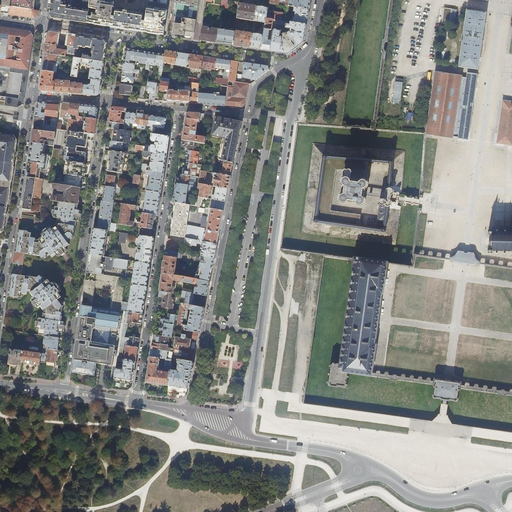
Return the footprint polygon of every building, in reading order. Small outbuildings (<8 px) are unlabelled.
[(10,7),(34,10),(35,4),(35,0),(3,0),(3,6),(10,7)] [(53,18),(87,23),(90,6),(90,0),(52,0),(51,15),(53,18)] [(90,0),(90,6),(87,23),(127,29),(155,34),(164,35),(165,26),(164,24),(164,21),(165,20),(166,20),(167,10),(168,0),(140,0),(139,9),(147,10),(145,22),(144,21),(144,17),(143,17),(143,14),(140,14),(141,11),(136,10),(136,13),(131,12),(125,11),(125,9),(120,8),(119,10),(116,10),(116,13),(113,12),(113,8),(114,8),(114,7),(113,7),(114,2),(111,2),(110,0),(90,0)] [(172,0),(172,2),(190,5),(193,5),(193,7),(189,7),(188,17),(192,17),(191,19),(176,17),(175,18),(173,34),(183,36),(184,37),(188,38),(190,37),(194,37),(198,0),(172,0)] [(221,0),(221,7),(229,9),(230,1),(226,0),(221,0)] [(310,0),(269,0),(269,3),(278,4),(285,5),(294,7),(309,9),(310,0)] [(239,3),(239,6),(237,18),(254,21),(257,6),(239,3)] [(268,8),(257,6),(254,21),(266,23),(266,19),(268,10),(268,8)] [(29,17),(35,18),(38,15),(39,11),(34,10),(10,7),(9,14),(29,17)] [(290,22),(306,25),(308,16),(309,9),(294,7),(294,12),(296,12),(295,18),(294,18),(293,21),(289,20),(289,22),(290,22)] [(444,8),(441,27),(449,28),(452,9),(444,8)] [(283,13),(268,10),(266,19),(273,20),(282,21),(283,13)] [(466,10),(458,67),(478,70),(486,13),(466,10)] [(266,23),(265,29),(270,30),(271,30),(273,20),(266,19),(266,23)] [(219,29),(217,43),(226,45),(233,46),(235,32),(229,31),(228,33),(227,34),(226,33),(225,33),(225,32),(227,32),(227,30),(225,30),(225,29),(225,30),(220,29),(221,28),(222,25),(223,25),(223,22),(220,22),(220,23),(219,29)] [(272,41),(270,51),(279,53),(288,54),(295,48),(303,42),(306,25),(290,22),(290,24),(287,24),(286,28),(291,29),(291,31),(289,31),(286,33),(282,35),(283,36),(282,37),(280,37),(280,36),(281,31),(274,30),(274,31),(272,41)] [(203,24),(200,41),(209,42),(217,43),(219,29),(212,28),(211,30),(211,31),(211,30),(209,30),(209,29),(210,30),(210,28),(208,28),(209,25),(203,24)] [(0,105),(18,108),(24,104),(25,95),(24,95),(24,93),(25,91),(26,92),(29,72),(30,62),(30,60),(29,60),(30,55),(30,50),(32,50),(32,49),(33,46),(34,36),(30,31),(10,28),(9,30),(6,29),(6,27),(0,26),(0,105)] [(264,30),(261,50),(266,51),(270,51),(272,41),(268,41),(270,30),(265,29),(264,30)] [(253,33),(250,48),(257,49),(261,50),(264,30),(262,30),(261,32),(261,35),(253,33)] [(235,32),(233,46),(243,47),(250,48),(253,33),(236,31),(235,32)] [(47,35),(46,44),(57,45),(58,34),(50,33),(47,35)] [(75,48),(77,37),(68,35),(66,46),(69,47),(75,48)] [(104,41),(77,37),(75,48),(75,49),(81,50),(84,50),(83,59),(104,63),(106,48),(107,44),(104,41)] [(59,56),(65,57),(66,51),(58,50),(57,51),(57,52),(56,51),(56,49),(57,45),(46,44),(45,53),(57,55),(59,56)] [(80,56),(81,50),(75,49),(75,48),(69,47),(68,54),(80,56)] [(125,55),(124,63),(133,64),(133,61),(134,61),(136,51),(132,50),(126,49),(125,55)] [(146,64),(148,53),(146,53),(136,51),(134,61),(136,61),(139,62),(139,63),(146,64)] [(172,52),(165,51),(165,55),(163,66),(164,66),(165,64),(176,65),(178,52),(172,52)] [(184,53),(178,52),(176,65),(188,67),(190,54),(184,53)] [(437,52),(436,63),(444,64),(445,53),(437,52)] [(57,55),(45,53),(44,56),(46,56),(45,58),(45,62),(54,63),(55,63),(57,55)] [(155,66),(156,54),(148,53),(146,64),(155,66)] [(165,55),(156,54),(155,66),(160,66),(159,72),(161,72),(161,74),(162,74),(163,66),(165,55)] [(197,55),(190,54),(188,67),(188,68),(201,70),(201,69),(201,67),(203,56),(197,55)] [(205,70),(208,70),(210,57),(207,57),(203,56),(201,67),(205,68),(205,70)] [(210,57),(208,70),(211,71),(211,69),(215,70),(215,68),(217,58),(214,58),(210,57)] [(104,63),(83,59),(74,58),(73,66),(72,76),(72,77),(78,78),(80,64),(90,65),(90,64),(92,66),(91,67),(91,68),(89,79),(92,80),(101,81),(103,71),(104,63)] [(214,77),(213,84),(220,85),(228,86),(228,81),(231,61),(228,60),(217,58),(215,68),(226,69),(226,72),(224,72),(223,76),(223,79),(214,77)] [(43,61),(42,71),(52,72),(54,63),(45,62),(43,61)] [(231,61),(228,81),(242,83),(243,78),(256,80),(269,70),(268,66),(249,63),(244,63),(242,75),(236,74),(238,62),(231,61)] [(124,63),(123,72),(133,73),(139,74),(139,70),(134,70),(134,65),(133,64),(124,63)] [(48,92),(54,93),(55,82),(51,82),(51,80),(53,79),(54,76),(57,76),(58,76),(59,74),(55,73),(54,73),(52,72),(42,71),(39,89),(42,92),(48,92)] [(133,73),(123,72),(123,73),(122,73),(121,80),(122,80),(121,82),(133,83),(134,77),(133,77),(133,73)] [(426,134),(439,136),(453,138),(453,137),(458,138),(458,139),(468,140),(477,75),(467,73),(466,78),(462,77),(462,76),(448,74),(434,72),(426,134)] [(100,87),(101,81),(92,80),(91,85),(90,85),(89,85),(89,86),(84,85),(84,84),(78,83),(77,83),(74,83),(71,83),(69,94),(96,96),(99,94),(100,87)] [(401,103),(404,81),(396,80),(395,89),(390,88),(388,101),(401,103)] [(62,93),(69,94),(71,83),(71,82),(64,81),(64,83),(62,83),(62,81),(56,81),(55,82),(54,93),(62,93)] [(227,93),(225,106),(234,106),(242,107),(244,105),(247,94),(248,85),(249,84),(242,83),(228,81),(228,86),(227,93)] [(149,100),(154,100),(155,98),(157,83),(148,82),(147,91),(150,92),(149,100)] [(160,84),(159,91),(165,92),(165,90),(168,90),(169,83),(166,82),(161,82),(160,84)] [(198,90),(199,83),(196,83),(190,82),(190,85),(190,88),(193,88),(193,92),(192,92),(192,95),(192,97),(189,97),(189,102),(189,103),(193,103),(197,103),(198,90)] [(132,86),(132,85),(121,83),(119,95),(130,96),(130,92),(132,92),(133,86),(132,86)] [(198,90),(197,103),(218,105),(225,106),(227,93),(220,91),(220,85),(213,84),(213,86),(208,85),(208,91),(198,90)] [(168,90),(168,94),(167,100),(180,101),(189,102),(189,97),(189,95),(190,91),(185,91),(185,90),(185,89),(184,89),(184,88),(179,88),(178,91),(176,91),(176,90),(174,90),(174,91),(168,90)] [(511,101),(502,100),(496,143),(511,145),(511,101)] [(45,111),(47,102),(40,102),(37,104),(35,118),(44,119),(45,116),(45,113),(42,113),(42,111),(45,111)] [(53,103),(47,102),(45,111),(45,113),(45,116),(52,117),(58,118),(60,103),(53,103)] [(65,103),(63,103),(61,117),(65,118),(64,122),(66,123),(65,125),(64,125),(64,124),(61,124),(61,123),(57,123),(56,129),(67,131),(68,118),(70,104),(65,103)] [(75,104),(70,104),(68,118),(72,119),(72,118),(70,116),(70,115),(76,116),(76,121),(78,121),(78,116),(79,112),(79,110),(80,105),(75,104)] [(88,118),(97,119),(98,109),(96,106),(80,105),(79,110),(89,111),(88,118)] [(109,122),(124,125),(125,120),(121,119),(122,112),(124,112),(124,114),(126,114),(126,112),(127,108),(114,107),(111,109),(110,113),(109,122)] [(143,114),(144,109),(137,109),(137,113),(135,125),(137,125),(137,127),(137,129),(141,129),(143,114)] [(130,124),(131,113),(126,112),(126,114),(125,120),(124,125),(123,127),(123,130),(126,131),(127,128),(128,129),(128,127),(127,127),(127,126),(129,126),(130,124)] [(186,115),(182,140),(194,142),(205,144),(207,132),(205,131),(204,131),(203,135),(204,135),(204,137),(197,136),(196,130),(197,122),(199,123),(200,121),(201,114),(189,113),(186,115)] [(148,126),(149,115),(143,114),(141,129),(145,130),(145,127),(145,126),(148,126)] [(155,128),(157,117),(149,115),(148,126),(151,127),(150,128),(150,131),(152,131),(151,134),(152,134),(154,134),(155,128)] [(88,134),(94,135),(97,119),(88,118),(87,118),(86,122),(85,122),(85,123),(80,123),(81,117),(78,116),(78,121),(77,127),(84,128),(84,130),(85,130),(85,133),(88,134)] [(51,125),(44,124),(42,131),(56,133),(56,129),(57,123),(58,118),(52,117),(51,125)] [(166,118),(157,117),(155,128),(164,129),(166,118)] [(44,119),(35,118),(33,130),(42,131),(44,124),(44,119)] [(68,131),(70,131),(76,132),(77,127),(78,121),(76,121),(71,120),(72,119),(68,118),(67,131),(68,131)] [(218,160),(233,163),(234,155),(237,144),(241,123),(216,118),(212,136),(223,138),(221,148),(218,160)] [(203,121),(200,121),(199,123),(198,130),(204,131),(205,131),(206,122),(203,121)] [(128,144),(130,131),(126,131),(123,130),(109,128),(107,141),(110,142),(128,144)] [(41,137),(55,139),(56,133),(42,131),(33,130),(31,142),(44,144),(45,144),(45,141),(43,141),(41,137)] [(66,148),(77,149),(77,147),(86,148),(88,137),(88,134),(85,133),(84,133),(76,132),(70,131),(69,135),(67,135),(66,148)] [(0,233),(4,231),(5,227),(3,225),(2,225),(2,223),(4,223),(5,222),(6,221),(4,221),(4,219),(6,219),(7,211),(1,210),(1,207),(8,208),(9,199),(13,172),(15,163),(11,163),(11,160),(15,160),(16,151),(15,151),(15,149),(17,150),(17,149),(15,147),(15,145),(16,145),(18,144),(18,140),(15,135),(13,135),(2,133),(2,135),(0,134),(0,233)] [(166,155),(169,137),(165,136),(157,135),(154,134),(152,134),(151,140),(152,142),(157,142),(157,144),(157,145),(157,146),(151,145),(149,147),(149,152),(166,155)] [(186,146),(185,150),(187,151),(193,152),(194,142),(182,140),(182,145),(186,146)] [(32,163),(38,163),(37,169),(50,171),(52,159),(53,156),(42,154),(44,144),(31,142),(28,162),(32,163)] [(128,144),(110,142),(110,148),(122,150),(123,147),(128,148),(128,144)] [(145,148),(145,147),(135,145),(135,151),(139,152),(138,155),(143,156),(144,152),(145,148)] [(69,161),(85,163),(86,153),(76,152),(77,149),(66,148),(64,157),(64,160),(69,161)] [(53,156),(52,159),(64,160),(64,157),(59,156),(60,149),(54,149),(53,156)] [(127,154),(110,151),(107,171),(122,173),(125,155),(127,155),(127,154)] [(187,163),(197,165),(199,152),(193,152),(187,151),(186,156),(188,156),(187,163)] [(164,173),(166,155),(149,152),(144,152),(143,156),(143,158),(148,158),(150,157),(152,157),(152,159),(151,161),(153,162),(153,163),(151,163),(151,166),(151,167),(150,167),(148,167),(146,165),(142,164),(141,170),(147,170),(164,173)] [(388,206),(387,206),(385,222),(384,229),(360,226),(318,220),(326,159),(368,162),(389,164),(388,188),(389,188),(390,188),(392,162),(368,159),(324,156),(315,222),(385,232),(389,206),(388,206)] [(368,164),(368,162),(326,159),(318,220),(360,226),(360,224),(361,214),(355,214),(349,213),(343,212),(337,212),(331,211),(332,205),(333,199),(333,194),(334,188),(335,182),(335,176),(336,171),(341,171),(350,172),(356,172),(361,173),(367,173),(368,164)] [(219,174),(230,176),(232,169),(233,163),(218,160),(217,163),(223,165),(222,172),(219,171),(219,174)] [(70,175),(83,177),(84,171),(85,163),(69,161),(67,175),(70,175)] [(26,174),(26,177),(27,177),(36,179),(37,169),(38,163),(32,163),(30,174),(26,174)] [(183,175),(189,176),(196,177),(197,165),(187,163),(187,167),(185,167),(183,175)] [(161,193),(164,173),(147,170),(146,174),(146,176),(151,176),(149,187),(147,186),(146,191),(147,191),(161,193)] [(348,202),(350,202),(357,203),(358,205),(359,205),(360,206),(361,206),(362,206),(363,206),(364,205),(365,204),(365,203),(366,202),(365,201),(365,200),(364,199),(364,198),(364,197),(364,196),(364,194),(365,190),(366,189),(367,189),(367,188),(368,186),(368,185),(367,184),(367,183),(366,182),(365,182),(364,181),(363,181),(362,181),(361,182),(360,183),(351,182),(350,181),(350,174),(351,174),(351,173),(351,172),(350,172),(349,172),(349,173),(347,172),(346,172),(345,172),(344,173),(344,174),(345,174),(345,179),(344,180),(343,181),(343,182),(343,183),(343,184),(343,185),(344,186),(345,187),(344,196),(342,196),(342,197),(341,197),(341,198),(340,199),(340,200),(341,202),(343,203),(344,204),(345,204),(347,204),(347,203),(348,202)] [(216,187),(228,189),(229,182),(230,176),(219,174),(213,173),(213,176),(216,177),(216,178),(215,178),(214,179),(214,182),(215,182),(215,185),(214,185),(214,186),(216,187)] [(67,186),(81,188),(81,182),(83,182),(83,177),(70,175),(69,180),(66,180),(65,182),(67,182),(67,186)] [(106,175),(104,186),(114,188),(115,184),(115,177),(106,175)] [(177,179),(176,184),(188,185),(189,176),(183,175),(182,175),(181,177),(181,179),(179,179),(177,179)] [(25,194),(22,209),(31,211),(32,203),(33,198),(36,179),(27,177),(26,186),(25,194)] [(39,199),(40,199),(41,195),(40,194),(43,179),(36,179),(33,198),(39,199)] [(199,197),(201,197),(208,198),(210,186),(204,184),(199,183),(198,187),(198,188),(201,188),(199,197)] [(68,203),(78,204),(79,200),(79,197),(81,188),(67,186),(54,184),(53,187),(54,189),(59,190),(60,191),(63,192),(64,191),(64,190),(65,190),(68,190),(66,198),(64,198),(63,198),(63,197),(63,196),(62,196),(59,195),(57,196),(53,196),(52,197),(52,198),(48,198),(48,200),(58,202),(68,203)] [(176,184),(173,202),(176,203),(185,204),(187,190),(197,192),(198,188),(198,187),(188,185),(176,184)] [(114,188),(104,186),(102,201),(114,203),(116,188),(114,188)] [(213,199),(225,202),(227,194),(228,189),(216,187),(214,195),(212,195),(211,199),(213,199)] [(393,190),(392,189),(391,189),(390,188),(389,188),(388,188),(387,189),(386,190),(386,192),(384,193),(382,193),(381,197),(381,198),(381,199),(380,200),(380,202),(379,207),(377,221),(385,222),(387,206),(388,206),(389,206),(390,206),(391,205),(391,204),(391,203),(395,204),(395,205),(396,205),(397,205),(398,204),(398,203),(397,202),(398,202),(398,201),(397,201),(398,199),(398,197),(399,197),(399,196),(398,196),(399,195),(399,194),(399,193),(398,192),(397,192),(396,193),(393,193),(393,192),(393,191),(393,190)] [(157,215),(161,193),(147,191),(145,207),(141,206),(141,209),(144,210),(144,213),(155,215),(157,215)] [(206,231),(219,233),(222,216),(225,202),(213,199),(210,215),(206,231)] [(102,201),(101,201),(98,221),(111,223),(114,224),(114,222),(111,221),(113,205),(117,206),(117,203),(114,203),(102,201)] [(77,210),(78,204),(68,203),(58,202),(57,207),(55,207),(54,210),(53,210),(52,214),(53,214),(53,218),(57,218),(56,224),(57,224),(56,226),(52,230),(50,227),(47,229),(46,229),(43,231),(44,232),(41,234),(43,236),(39,240),(36,239),(36,238),(31,238),(31,233),(28,232),(28,231),(19,230),(16,253),(24,254),(33,255),(40,256),(43,259),(50,254),(52,257),(56,254),(58,257),(61,255),(62,256),(65,254),(64,253),(67,251),(65,248),(69,244),(67,242),(73,237),(75,222),(79,222),(80,218),(81,218),(81,214),(80,214),(81,210),(77,210)] [(176,203),(172,225),(192,227),(192,226),(187,225),(190,205),(185,204),(176,203)] [(135,210),(136,206),(122,204),(119,224),(133,226),(134,222),(129,221),(130,217),(131,214),(130,214),(131,210),(135,210)] [(133,226),(141,228),(152,229),(153,220),(155,220),(155,215),(144,213),(143,213),(142,221),(135,220),(136,219),(134,218),(134,222),(133,226)] [(111,223),(98,221),(97,229),(108,231),(111,231),(111,230),(110,230),(111,223)] [(185,238),(190,239),(192,227),(172,225),(171,236),(185,238)] [(203,241),(217,244),(218,238),(219,233),(206,231),(204,230),(205,228),(192,226),(192,227),(190,239),(203,241)] [(151,237),(152,229),(141,228),(140,236),(151,237)] [(97,229),(93,229),(91,240),(89,254),(102,256),(104,256),(105,248),(103,248),(104,245),(106,245),(108,231),(97,229)] [(487,252),(489,254),(491,254),(493,253),(493,251),(496,251),(496,255),(497,255),(497,251),(504,252),(504,255),(505,255),(505,252),(511,252),(511,255),(511,254),(511,233),(506,233),(506,230),(504,230),(504,233),(498,233),(498,230),(497,230),(496,233),(494,233),(494,232),(492,230),(490,230),(488,232),(488,234),(489,236),(489,242),(489,249),(487,250),(487,252)] [(130,238),(131,234),(120,233),(119,243),(125,244),(126,237),(130,238)] [(152,251),(154,238),(151,237),(140,236),(138,248),(141,248),(141,250),(137,249),(135,261),(150,264),(152,251)] [(201,256),(214,258),(215,250),(217,244),(203,241),(190,239),(185,238),(184,244),(196,246),(196,243),(203,245),(201,253),(201,256)] [(167,239),(166,250),(180,252),(182,252),(183,246),(173,244),(174,240),(167,239)] [(453,257),(450,258),(450,259),(450,260),(454,260),(453,262),(464,263),(474,265),(475,263),(479,264),(479,263),(479,262),(477,260),(475,257),(474,254),(473,254),(474,253),(468,252),(468,253),(465,253),(463,253),(464,251),(458,251),(458,252),(457,252),(455,255),(453,257)] [(14,252),(13,264),(23,265),(24,254),(16,253),(14,252)] [(102,256),(89,254),(86,272),(88,272),(95,274),(96,268),(102,269),(103,265),(101,265),(102,256)] [(165,256),(162,274),(178,275),(178,272),(175,271),(177,258),(165,256)] [(128,260),(106,257),(105,265),(127,269),(128,260)] [(387,262),(381,261),(358,258),(353,257),(353,261),(352,266),(353,266),(346,311),(345,319),(339,365),(338,370),(342,370),(342,373),(348,374),(371,377),(376,344),(375,344),(378,319),(382,293),(383,294),(387,262)] [(142,314),(150,264),(135,261),(133,279),(129,303),(129,306),(121,305),(120,311),(129,312),(133,312),(142,314)] [(95,274),(88,272),(85,291),(83,306),(92,307),(95,287),(115,290),(112,310),(120,311),(121,305),(121,302),(124,287),(121,287),(122,278),(95,274)] [(16,275),(12,274),(11,285),(9,296),(18,298),(18,296),(21,297),(22,292),(27,293),(27,292),(30,292),(34,294),(34,297),(31,299),(33,302),(32,303),(33,304),(34,306),(36,305),(37,308),(40,306),(44,311),(43,313),(42,319),(37,318),(37,322),(36,321),(35,325),(36,325),(36,329),(39,329),(38,335),(45,336),(58,338),(59,332),(62,333),(63,329),(64,330),(65,326),(63,325),(64,322),(61,321),(63,306),(58,300),(62,297),(58,293),(61,291),(59,288),(60,288),(57,284),(56,285),(54,282),(51,284),(48,280),(45,282),(40,275),(37,278),(30,276),(29,277),(21,275),(16,275)] [(162,274),(160,292),(173,293),(174,287),(174,286),(172,286),(173,280),(184,282),(184,276),(178,275),(162,274)] [(184,276),(184,282),(197,285),(197,286),(197,287),(195,287),(194,293),(195,294),(206,296),(208,288),(209,282),(184,276)] [(185,297),(184,303),(194,306),(195,301),(195,299),(194,299),(195,294),(194,293),(192,293),(182,291),(181,297),(185,297)] [(160,292),(159,296),(161,297),(164,297),(163,303),(163,305),(164,307),(173,308),(175,293),(173,293),(160,292)] [(194,306),(184,303),(180,303),(180,308),(178,315),(176,329),(199,332),(201,322),(204,308),(194,306)] [(83,306),(82,305),(80,316),(78,327),(79,327),(79,331),(79,335),(78,335),(78,338),(77,338),(74,359),(96,362),(100,363),(113,365),(113,362),(116,363),(116,358),(117,357),(114,356),(117,332),(105,331),(104,337),(99,337),(89,335),(90,329),(89,328),(90,323),(106,325),(118,327),(118,329),(126,330),(127,322),(128,315),(129,312),(120,311),(119,316),(107,314),(92,312),(93,307),(92,307),(83,306)] [(112,310),(93,307),(92,312),(107,314),(119,316),(120,311),(112,310)] [(141,324),(142,314),(133,312),(132,316),(128,315),(127,322),(128,323),(132,324),(132,322),(134,323),(141,324)] [(156,317),(155,322),(162,323),(164,323),(174,324),(176,315),(171,314),(168,314),(168,317),(168,318),(166,318),(156,317)] [(117,357),(116,358),(117,358),(121,359),(122,357),(123,347),(123,345),(124,343),(124,341),(125,337),(126,330),(118,329),(118,327),(106,325),(90,323),(89,328),(90,329),(89,335),(99,337),(104,337),(105,331),(117,332),(114,356),(117,357)] [(160,335),(169,337),(172,337),(174,324),(164,323),(163,326),(161,325),(159,326),(159,330),(160,331),(161,331),(160,335)] [(172,357),(193,361),(195,350),(197,342),(191,341),(191,339),(197,340),(199,332),(176,329),(172,357)] [(153,334),(152,343),(168,345),(169,337),(160,335),(153,334)] [(58,350),(60,338),(58,338),(45,336),(44,344),(47,344),(47,348),(58,350)] [(138,343),(139,338),(129,336),(129,338),(125,337),(124,341),(128,342),(128,344),(124,343),(123,345),(126,346),(137,347),(138,343)] [(152,343),(151,349),(167,351),(170,351),(170,348),(168,347),(168,345),(152,343)] [(124,359),(135,361),(136,354),(137,347),(126,346),(126,347),(124,358),(124,359)] [(56,363),(58,350),(47,348),(46,354),(42,353),(40,363),(40,364),(44,365),(45,364),(45,361),(56,363)] [(10,349),(8,364),(21,366),(21,363),(23,351),(10,349)] [(151,349),(150,357),(159,358),(165,359),(166,359),(167,351),(151,349)] [(40,364),(40,363),(42,353),(33,352),(23,351),(21,363),(40,365),(40,364)] [(158,384),(168,385),(170,370),(171,366),(172,360),(166,359),(165,359),(164,369),(165,370),(167,370),(167,372),(159,371),(160,365),(161,365),(161,361),(158,361),(159,358),(150,357),(146,382),(152,383),(152,384),(153,384),(157,385),(158,384)] [(183,387),(188,388),(191,375),(193,361),(172,357),(172,360),(171,366),(173,366),(174,362),(175,362),(178,362),(179,364),(178,369),(178,370),(180,372),(178,373),(177,371),(170,370),(168,385),(168,390),(183,392),(183,387)] [(96,362),(74,359),(72,372),(94,375),(96,362)] [(116,363),(116,365),(114,378),(132,380),(133,375),(135,361),(124,359),(123,359),(123,362),(122,367),(119,367),(120,364),(116,363)] [(338,370),(339,365),(334,365),(334,363),(333,363),(332,363),(330,363),(330,365),(330,367),(331,367),(330,373),(329,373),(328,375),(330,375),(329,382),(327,382),(327,383),(329,384),(329,385),(330,385),(329,386),(331,387),(331,386),(336,387),(338,388),(338,387),(342,388),(344,389),(344,387),(346,387),(346,386),(347,386),(347,385),(346,384),(347,378),(348,378),(348,377),(348,376),(348,374),(342,373),(342,370),(338,370)] [(447,387),(433,385),(431,400),(445,402),(457,404),(459,389),(447,387)]
